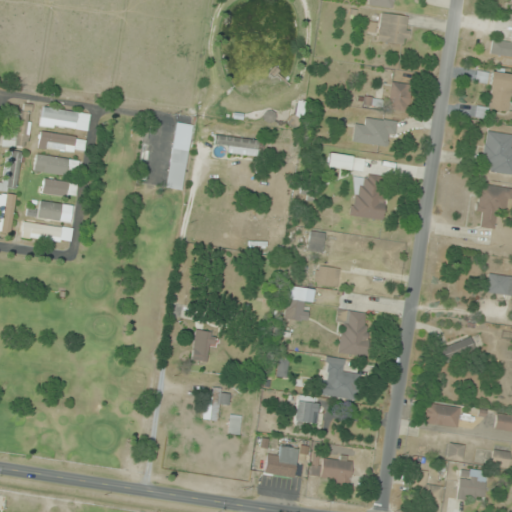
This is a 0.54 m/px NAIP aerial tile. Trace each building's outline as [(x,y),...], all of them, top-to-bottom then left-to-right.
[(368,0),(368,5),(397,10),(398,0),(368,0)] [(408,44),(409,16),(378,15),(377,43),(408,44)] [(507,111),(511,77),(511,73),(491,71),(486,108),(507,111)] [(386,109),(405,112),(409,85),(390,82),(386,109)] [(1,146),(26,149),(31,105),(22,104),(20,117),(12,116),(10,127),(4,126),(1,146)] [(88,113),(41,108),(39,127),(86,132),(88,113)] [(274,122),(272,111),(262,114),(264,124),(274,122)] [(390,148),(394,122),(365,118),(364,126),(353,125),(351,143),(390,148)] [(168,163),(183,166),(191,132),(181,129),(177,148),(172,147),(168,163)] [(489,173),(511,175),(511,146),(508,146),(510,135),(485,131),(480,162),(490,164),(489,173)] [(37,148),(82,155),(84,138),(39,132),(37,148)] [(0,180),(0,189),(14,192),(21,153),(5,150),(0,180)] [(34,173),(77,175),(78,159),(34,157),(34,173)] [(75,198),(77,183),(42,179),(41,195),(75,198)] [(299,199),(313,199),(313,182),(299,182),(299,199)] [(511,188),(476,184),(473,212),(482,213),(480,227),(493,229),(495,210),(509,211),(511,188)] [(0,233),(10,235),(15,196),(0,193),(0,233)] [(73,205),(38,201),(36,219),(71,223),(73,205)] [(20,237),(70,244),(72,229),(22,222),(20,237)] [(321,253),(324,233),(309,231),(306,250),(321,253)] [(336,287),(338,268),(315,266),(313,285),(336,287)] [(510,296),(511,286),(511,276),(488,272),(485,292),(510,296)] [(305,292),(286,291),(284,320),(304,321),(305,292)] [(335,353),(365,357),(370,313),(341,310),(335,353)] [(192,361),(211,361),(211,331),(192,331),(192,361)] [(440,363),(475,350),(470,338),(435,350),(440,363)] [(343,372),(344,360),(324,357),(318,395),(355,401),(359,374),(343,372)] [(208,420),(216,421),(218,406),(226,407),(229,390),(212,388),(208,420)] [(314,424),(316,403),(296,402),(294,422),(314,424)] [(422,423),(456,428),(459,408),(425,403),(422,423)] [(511,416),(494,414),(493,430),(511,431),(511,416)] [(239,434),(239,416),(228,416),(228,434),(239,434)] [(463,445),(448,443),(446,459),(461,461),(463,445)] [(265,455),(263,473),(294,477),(298,449),(278,446),(277,456),(265,455)] [(508,451),(491,451),(491,466),(508,466),(508,451)] [(320,464),(314,463),(312,479),(349,484),(353,462),(321,458),(320,464)] [(425,471),(414,471),(414,503),(441,503),(441,484),(425,484),(425,471)] [(476,473),(459,471),(456,499),(482,502),(485,482),(475,481),(476,473)]
